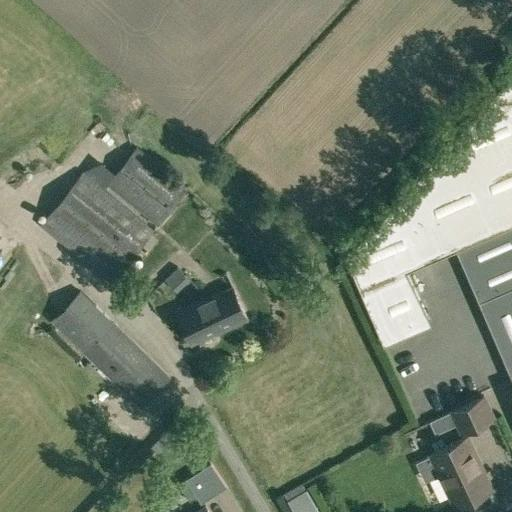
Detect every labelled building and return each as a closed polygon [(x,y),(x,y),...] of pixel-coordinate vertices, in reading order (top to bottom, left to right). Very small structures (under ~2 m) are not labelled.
[(456,247),(511,222),(511,82),(509,76),(345,254),(383,342),(431,322),(406,269),(456,247)] [(157,224),(188,186),(138,145),(107,183),(157,224)] [(111,281),(155,228),(84,169),(40,223),(111,281)] [(511,222),(456,247),(511,377),(511,222)] [(50,320),(57,326),(140,407),(171,375),(82,285),(50,320)] [(233,286),(205,299),(204,297),(176,310),(191,341),(220,327),(221,329),(247,317),(233,286)] [(437,425),(454,417),(461,432),(494,416),(483,395),(433,418),(437,425)] [(448,444),(430,453),(455,506),(473,497),(492,488),(467,435),(448,444)] [(201,502),(215,493),(226,485),(210,461),(185,478),(201,502)] [(309,511),(318,507),(306,487),(287,498),(295,511),(309,511)]
